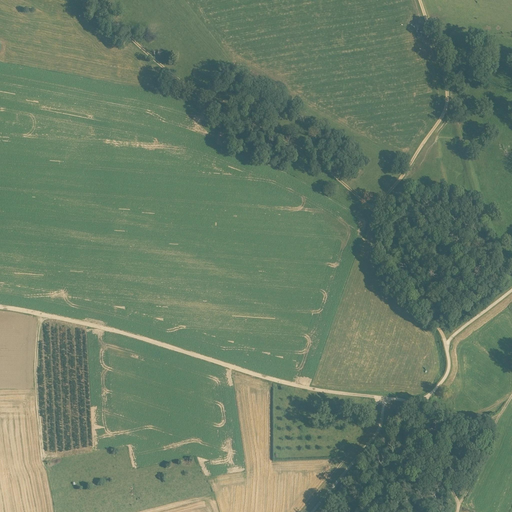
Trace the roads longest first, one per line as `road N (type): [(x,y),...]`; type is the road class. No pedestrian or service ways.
road 1 (track): [(377,400),(298,388),(104,330),(0,310)]
road 2 (track): [(373,211),(300,151),(158,66),(86,0)]
road 3 (track): [(418,0),(447,103),(373,211)]
road 4 (track): [(373,211),(383,269),(445,346)]
road 5 (track): [(38,315),(34,395),(43,458)]
road 6 (track): [(377,400),(366,434),(302,511)]
